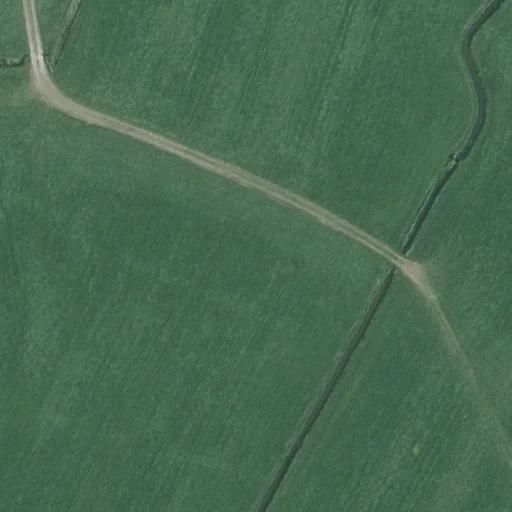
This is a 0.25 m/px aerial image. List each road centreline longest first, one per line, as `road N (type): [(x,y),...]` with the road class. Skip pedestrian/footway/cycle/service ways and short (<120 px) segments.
road 1 (track): [(511,466),(420,278),(324,212),(232,168),(267,146),(315,0)]
road 2 (track): [(232,168),(54,101),(40,78),(27,0)]
